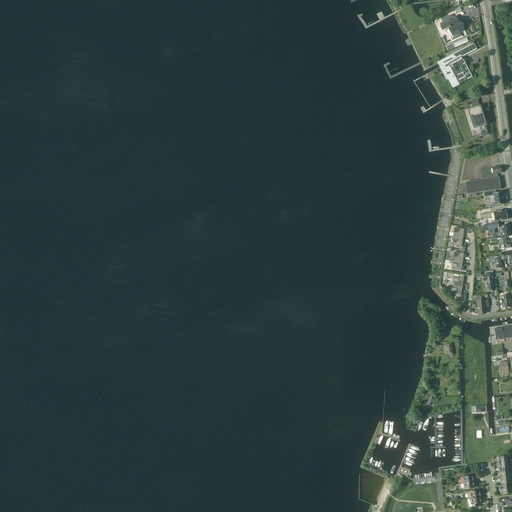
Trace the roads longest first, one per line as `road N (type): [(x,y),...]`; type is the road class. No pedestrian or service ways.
road 1 (tertiary): [(511,183),(485,0)]
road 2 (residential): [(511,312),(467,315),(471,234)]
